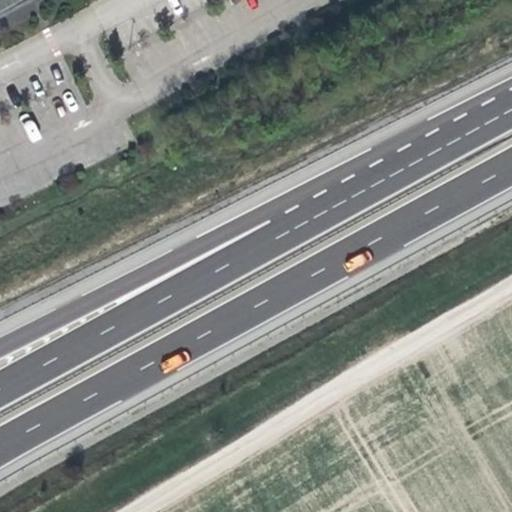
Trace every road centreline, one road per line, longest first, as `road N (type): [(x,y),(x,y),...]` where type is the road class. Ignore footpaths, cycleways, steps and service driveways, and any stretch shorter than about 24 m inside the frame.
road 1 (motorway): [(0,446),(511,166)]
road 2 (track): [(140,511),(511,290)]
road 3 (motorway): [(305,222),(0,389)]
road 4 (motorway): [(305,222),(0,348)]
road 5 (motorway): [(511,109),(305,222)]
